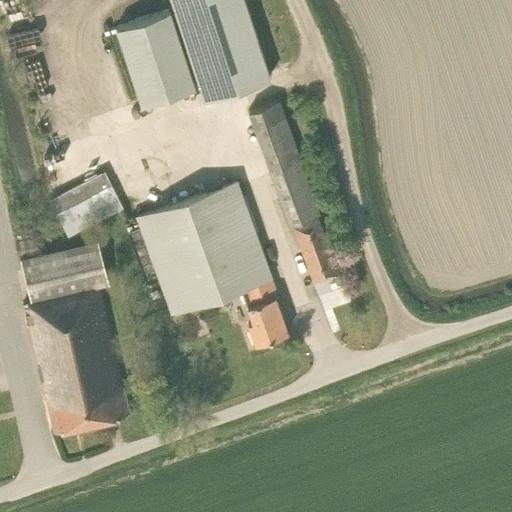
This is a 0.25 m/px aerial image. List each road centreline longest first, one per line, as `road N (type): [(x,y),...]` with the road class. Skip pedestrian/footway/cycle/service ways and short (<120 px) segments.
road 1 (unclassified): [(0,495),(511,314)]
road 2 (track): [(296,0),(331,85),(357,216),(410,347)]
